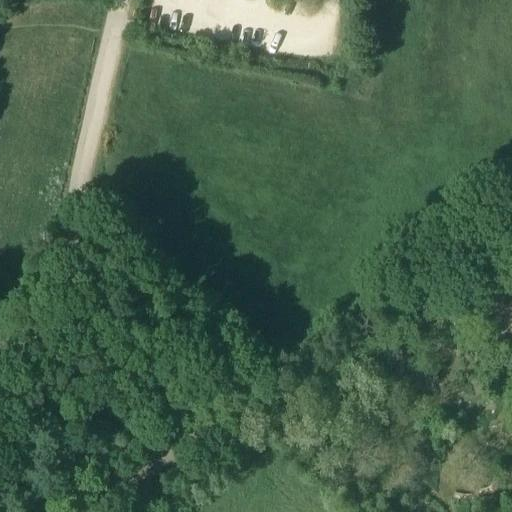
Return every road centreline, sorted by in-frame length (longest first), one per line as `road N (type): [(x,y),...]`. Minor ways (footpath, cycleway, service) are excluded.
road 1 (track): [(134,295),(242,392),(511,222)]
road 2 (track): [(134,295),(85,227),(122,0)]
road 3 (track): [(100,511),(222,422),(242,392)]
road 4 (track): [(0,377),(134,295)]
